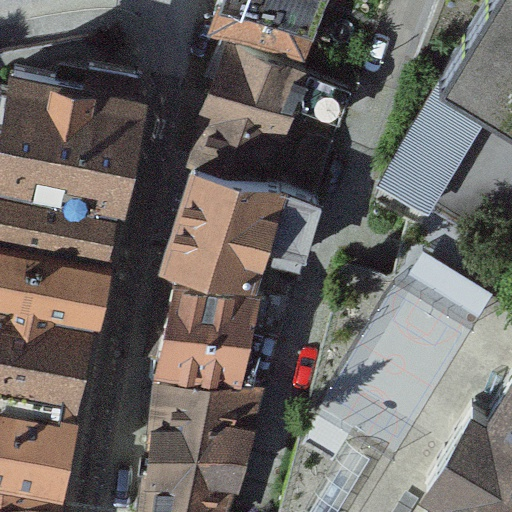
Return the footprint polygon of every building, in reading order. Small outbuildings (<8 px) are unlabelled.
[(219,0),(214,14),(291,43),(303,12),(307,0),(219,0)] [(511,118),(511,0),(485,0),(439,75),(489,105),(511,118)] [(196,155),(262,178),(276,139),(281,141),(296,99),(339,113),(349,84),(307,70),(309,64),(233,38),(193,154),(196,155)] [(0,140),(0,220),(101,240),(110,196),(114,197),(139,71),(90,61),(86,79),(15,65),(0,140)] [(489,105),(439,75),(378,176),(428,206),(489,105)] [(262,178),(196,155),(165,247),(250,276),(264,236),(280,241),(277,249),(297,256),(300,247),(303,248),(320,197),(262,178)] [(101,240),(0,220),(0,465),(56,476),(74,388),(69,387),(84,308),(88,309),(101,240)] [(266,291),(158,268),(143,345),(159,347),(158,353),(240,371),(251,321),(261,323),(266,291)] [(223,511),(260,381),(161,368),(143,511),(146,511),(223,511)] [(511,511),(511,376),(489,415),(474,405),(428,480),(443,489),(428,511),(511,511)] [(0,511),(53,511),(56,476),(0,465),(0,511)]
